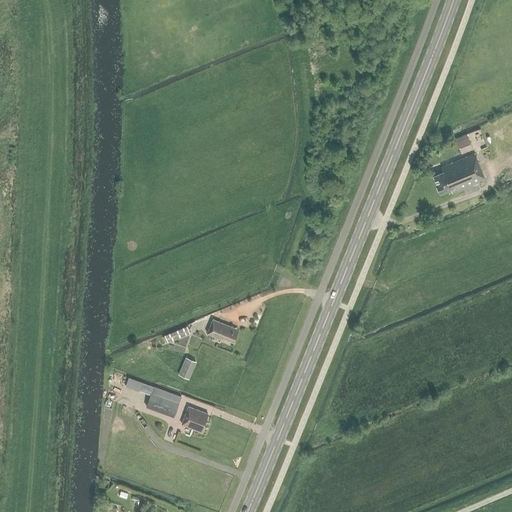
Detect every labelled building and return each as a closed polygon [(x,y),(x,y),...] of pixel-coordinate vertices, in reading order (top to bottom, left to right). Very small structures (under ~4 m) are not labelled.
[(472,149),(467,137),(456,141),(461,154),(472,149)] [(463,189),(478,183),(485,180),(474,154),(441,167),(443,171),(432,176),(439,193),(450,189),(452,193),(463,189)] [(213,320),(208,333),(207,335),(221,340),(221,338),(233,342),(238,330),(213,320)] [(189,333),(187,326),(165,335),(167,341),(189,333)] [(196,361),(185,356),(177,373),(188,378),(196,361)] [(150,395),(153,387),(142,384),(139,391),(150,395)] [(179,397),(153,387),(146,406),(172,416),(179,397)] [(207,414),(187,406),(180,425),(200,433),(207,414)]
